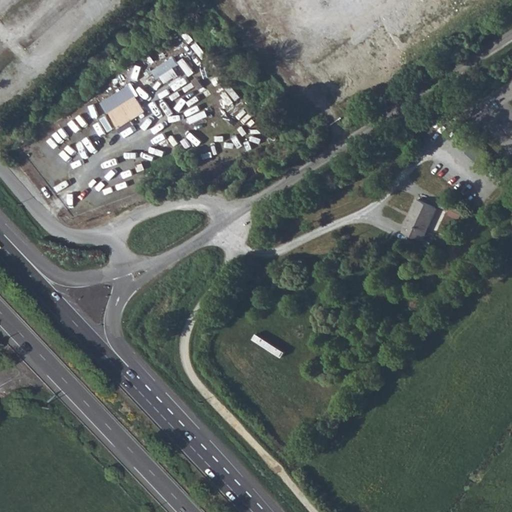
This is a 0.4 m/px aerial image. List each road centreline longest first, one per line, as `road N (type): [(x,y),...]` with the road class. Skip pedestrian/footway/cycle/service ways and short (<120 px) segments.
road 1 (track): [(226,219),(231,266),(193,317),(185,367),(312,511)]
road 2 (unclassified): [(226,219),(511,32)]
road 3 (trunk): [(0,311),(189,511)]
road 4 (trunk): [(139,391),(0,244)]
road 5 (trunk): [(252,511),(139,391)]
road 6 (unclassified): [(114,240),(50,225),(0,171)]
road 7 (trunk): [(125,275),(56,275),(0,236)]
road 8 (unclassified): [(114,240),(126,222),(162,206),(207,199),(226,219)]
road 9 (trunk): [(139,391),(135,365),(111,324),(125,275)]
